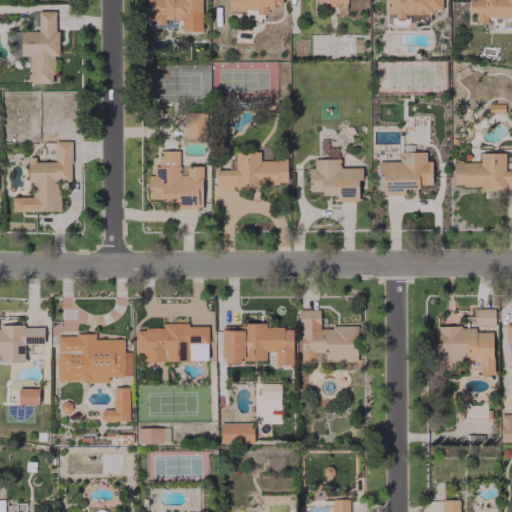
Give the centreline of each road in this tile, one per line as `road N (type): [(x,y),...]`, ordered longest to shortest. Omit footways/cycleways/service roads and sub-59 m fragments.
road 1 (tertiary): [(0,257),(511,258)]
road 2 (residential): [(117,259),(114,0)]
road 3 (residential): [(399,259),(399,511)]
